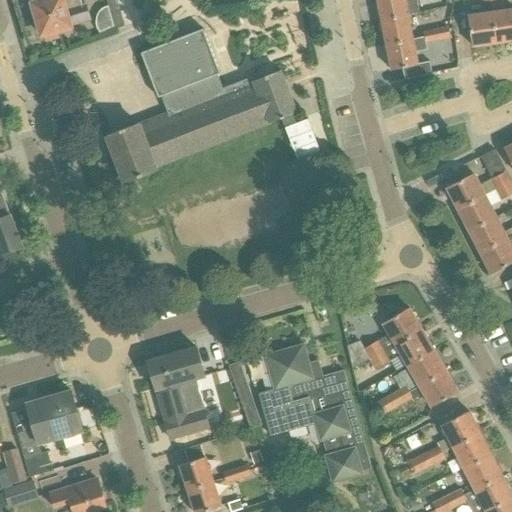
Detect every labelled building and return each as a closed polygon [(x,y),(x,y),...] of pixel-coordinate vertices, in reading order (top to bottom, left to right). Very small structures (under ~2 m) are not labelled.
[(41,0),(32,3),(41,35),(43,35),(45,42),(60,38),(58,30),(71,27),(71,26),(92,20),(87,3),(83,4),(81,0),(41,0)] [(106,0),(114,29),(117,28),(125,26),(117,0),(106,0)] [(377,0),(382,19),(408,14),(404,0),(377,0)] [(497,43),(511,40),(511,9),(492,12),(497,43)] [(472,46),(497,43),(492,12),(468,16),(472,46)] [(408,14),(382,19),(387,45),(413,39),(408,14)] [(435,29),(438,40),(451,37),(448,26),(435,29)] [(223,88),(218,75),(221,73),(203,28),(141,52),(158,97),(161,96),(168,113),(138,125),(138,123),(107,135),(125,182),(156,170),(155,167),(296,112),(280,70),(254,80),(253,76),(223,88)] [(413,39),(387,45),(392,70),(404,67),(406,78),(432,73),(430,61),(426,62),(418,64),(415,52),(428,50),(426,42),(438,40),(435,29),(423,31),(424,37),(413,39)] [(446,188),(458,209),(485,195),(474,173),(480,170),(475,161),(457,170),(462,179),(455,183),(446,188)] [(490,179),(496,189),(511,180),(507,170),(492,178),(490,179)] [(511,194),(511,180),(496,189),(501,200),(511,194)] [(490,205),(501,200),(496,189),(485,195),(458,209),(469,230),(496,216),(490,205)] [(0,262),(17,256),(14,250),(22,247),(22,246),(25,245),(20,232),(17,233),(13,222),(10,215),(9,215),(1,195),(0,195),(0,262)] [(496,216),(469,230),(480,252),(507,238),(506,235),(496,216)] [(511,235),(507,238),(480,252),(491,273),(511,262),(511,235)] [(369,360),(422,329),(410,308),(383,323),(389,334),(365,348),(360,340),(347,345),(353,369),(369,360)] [(407,365),(434,350),(422,329),(369,360),(375,370),(401,354),(407,365)] [(310,363),(304,343),(264,355),(274,389),(258,393),(270,436),(315,423),(320,442),(323,441),(327,454),(324,455),(332,483),(363,474),(362,471),(371,468),(344,370),(323,376),(318,360),(310,363)] [(204,409),(195,379),(205,376),(197,347),(148,361),(170,441),(211,429),(205,409),(204,409)] [(419,385),(446,370),(434,350),(407,365),(419,385)] [(251,429),(262,425),(240,361),(229,365),(251,429)] [(419,385),(409,391),(412,398),(414,401),(425,396),(431,407),(458,391),(446,370),(419,385)] [(412,398),(409,391),(406,385),(391,394),(394,401),(396,399),(399,405),(412,398)] [(30,477),(53,470),(48,451),(61,447),(58,439),(84,432),(72,390),(26,403),(28,409),(12,413),(30,477)] [(384,414),(399,405),(396,399),(394,401),(391,394),(377,402),(384,414)] [(453,447),(481,433),(469,411),(442,425),(448,438),(437,443),(438,446),(443,452),(453,447)] [(464,468),(491,454),(481,433),(453,447),(464,468)] [(205,457),(201,445),(184,451),(188,462),(180,465),(188,490),(213,481),(205,457)] [(427,460),(429,459),(432,465),(445,458),(443,452),(438,446),(424,454),(427,460)] [(11,484),(28,480),(21,456),(19,447),(2,452),(5,460),(11,484)] [(427,460),(424,454),(410,460),(416,473),(432,465),(429,459),(427,460)] [(474,490),(502,476),(491,454),(464,468),(474,489),(474,490)] [(235,468),(239,479),(251,476),(247,465),(235,468)] [(239,479),(235,468),(222,472),(226,483),(239,479)] [(471,511),(482,511),(511,497),(511,495),(502,476),(474,490),(474,489),(464,494),(467,501),(471,511)] [(92,511),(107,507),(97,478),(50,493),(54,507),(70,502),(73,511),(92,511)] [(9,507),(39,498),(34,481),(3,490),(9,507)] [(213,481),(188,490),(195,511),(203,511),(221,506),(213,481)] [(461,488),(445,496),(448,503),(451,502),(454,508),(467,501),(464,494),(461,488)] [(436,511),(445,511),(454,508),(451,502),(448,503),(445,496),(432,503),(436,511)] [(511,511),(511,497),(482,511),(485,511),(486,511),(485,511),(511,511)]
